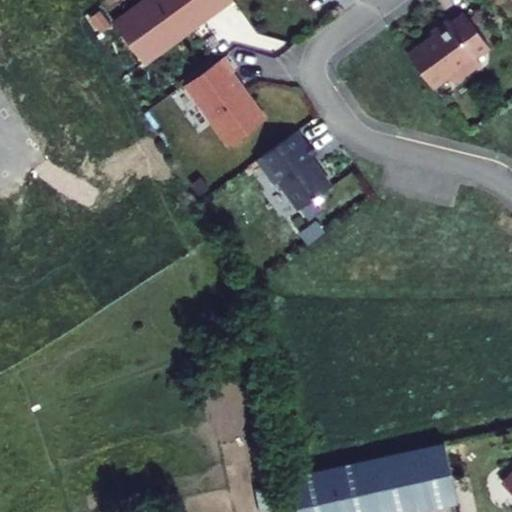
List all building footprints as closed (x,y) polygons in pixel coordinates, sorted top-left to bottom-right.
[(218,0),(144,0),(104,30),(134,70),(181,36),(175,28),(200,9),(206,17),(222,6),(218,0)] [(423,42),(397,61),(419,90),(435,78),(438,83),(448,84),(469,69),(465,63),(478,53),(454,20),(441,29),(438,26),(420,39),(423,42)] [(174,91),(219,152),(256,125),(222,79),(225,77),(214,63),(174,91)] [(294,151),(285,138),(247,165),(264,189),(267,187),(288,215),(320,192),(300,164),(303,162),(304,158),(297,149),(294,151)] [(182,191),(190,201),(199,194),(191,184),(182,191)] [(453,429),(296,459),(305,511),(345,511),(464,490),(453,429)]
